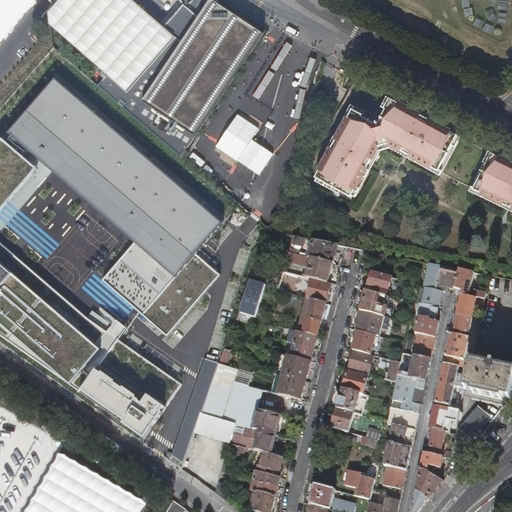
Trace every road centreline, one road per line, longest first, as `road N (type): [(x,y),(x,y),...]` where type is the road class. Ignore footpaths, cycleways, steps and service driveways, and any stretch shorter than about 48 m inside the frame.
road 1 (residential): [(358,256),(291,511)]
road 2 (residential): [(287,0),(511,124)]
road 3 (residential): [(178,487),(0,361)]
